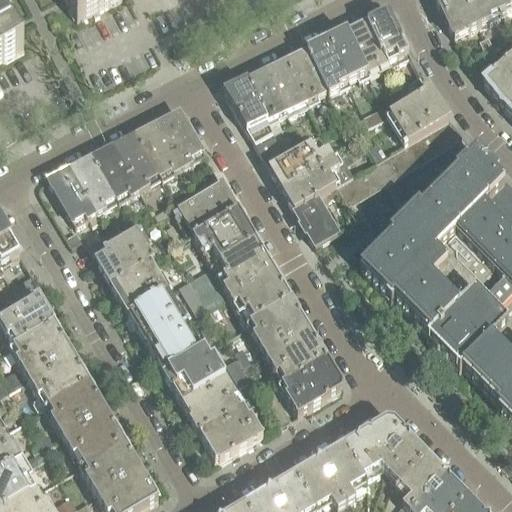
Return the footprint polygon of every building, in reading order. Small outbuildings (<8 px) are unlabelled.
[(61,0),(67,10),(77,29),(122,5),(121,2),(125,0),(61,0)] [(501,21),(490,0),(434,0),(433,3),(454,47),(467,38),(468,40),(490,30),(489,27),(501,21)] [(511,0),(490,0),(501,21),(511,16),(511,0)] [(0,69),(23,57),(15,41),(0,15),(0,69)] [(387,19),(385,20),(385,21),(380,24),(376,24),(370,27),(368,30),(389,76),(410,66),(387,19)] [(389,76),(368,30),(359,34),(356,34),(350,37),(348,40),(367,82),(376,77),(378,81),(389,76)] [(367,82),(348,40),(339,44),(336,43),(330,47),(328,49),(348,92),(367,82)] [(493,53),(488,43),(484,45),(488,55),(493,53)] [(488,55),(484,45),(479,48),(484,58),(488,55)] [(350,95),(348,92),(328,49),(319,53),(316,53),(306,58),(326,102),(328,106),(350,95)] [(326,102),(306,58),(296,63),(294,66),(286,70),(308,116),(319,110),(317,106),(326,102)] [(511,64),(498,76),(482,90),(499,112),(511,125),(511,64)] [(482,90),(498,76),(490,67),(475,81),(482,90)] [(308,116),(286,70),(282,70),(276,73),(274,76),(266,80),(285,121),(288,125),(308,116)] [(285,121),(266,80),(262,79),(256,83),(254,85),(245,89),(272,142),(282,137),(280,132),(276,126),(285,121)] [(406,153),(449,128),(431,102),(428,100),(420,86),(409,92),(411,96),(400,102),(406,112),(388,124),(396,136),(406,153)] [(272,142),(245,89),(242,89),(236,93),(234,95),(225,99),(225,98),(222,99),(223,102),(265,172),(284,161),(272,142)] [(202,160),(179,121),(168,127),(165,131),(165,132),(158,135),(182,178),(193,171),(190,166),(202,160)] [(368,134),(363,125),(349,132),(353,141),(368,134)] [(350,211),(443,157),(457,145),(458,146),(461,143),(449,128),(406,153),(376,171),(345,189),(334,195),(339,201),(348,215),(351,213),(350,211)] [(281,198),(332,168),(327,160),(317,165),(312,157),(316,155),(315,153),(325,148),(343,139),(339,132),(321,140),(321,141),(301,151),(301,152),(284,161),(265,172),(281,198)] [(182,178),(158,135),(151,139),(151,138),(146,138),(139,142),(137,145),(136,144),(135,145),(158,184),(159,186),(171,179),(173,183),(182,178)] [(158,184),(135,145),(135,146),(131,146),(124,149),(122,153),(122,154),(115,158),(140,200),(150,194),(147,190),(158,184)] [(467,156),(461,161),(467,167),(472,161),(467,156)] [(385,163),(380,157),(373,161),(377,168),(385,163)] [(140,200),(115,158),(107,161),(102,161),(95,164),(93,167),(92,167),(91,167),(117,210),(119,212),(140,200)] [(511,196),(505,190),(502,193),(495,185),(497,182),(475,160),(455,180),(456,181),(420,217),(417,214),(389,243),(392,246),(359,278),(390,310),(393,308),(428,344),(426,347),(437,358),(435,360),(445,371),(447,369),(458,380),(461,377),(497,413),(495,415),(511,432),(511,196)] [(334,195),(345,189),(338,179),(339,179),(338,178),(346,174),(341,164),(332,168),(281,198),(293,219),(326,200),(334,195)] [(117,210),(91,167),(91,168),(88,168),(81,172),(78,176),(71,180),(96,222),(117,210)] [(100,229),(96,222),(71,180),(64,184),(63,183),(59,183),(47,189),(75,235),(89,227),(93,233),(100,229)] [(221,192),(214,180),(192,193),(194,197),(199,204),(221,192)] [(185,253),(238,221),(221,192),(199,204),(194,207),(178,216),(172,220),(188,248),(184,251),(185,253)] [(337,242),(322,213),(330,208),(329,207),(339,201),(334,195),(326,200),(293,219),(315,255),(329,247),(337,242)] [(199,204),(194,197),(190,200),(194,207),(199,204)] [(210,276),(255,250),(238,221),(185,253),(191,264),(200,259),(210,276)] [(20,265),(0,230),(0,277),(3,275),(20,265)] [(119,251),(111,237),(102,242),(103,244),(86,254),(94,267),(97,265),(119,251)] [(153,270),(136,241),(119,251),(97,265),(100,270),(99,272),(99,274),(98,274),(110,295),(153,270)] [(291,310),(255,250),(210,276),(247,336),(291,310)] [(169,303),(151,273),(154,271),(153,270),(110,295),(146,355),(186,331),(169,303)] [(0,329),(38,307),(32,297),(15,307),(9,310),(0,314),(0,313),(0,329)] [(54,333),(41,311),(38,307),(0,329),(0,337),(11,357),(12,357),(54,333)] [(326,369),(291,310),(247,336),(282,395),(326,369)] [(204,361),(186,331),(146,355),(181,414),(227,388),(209,358),(204,361)] [(88,391),(69,358),(54,333),(12,357),(11,357),(10,358),(27,388),(44,417),(88,391)] [(235,341),(225,347),(230,355),(240,349),(235,341)] [(339,400),(341,394),(326,369),(282,395),(287,403),(284,405),(297,425),(339,400)] [(247,383),(257,376),(255,372),(244,378),(247,383)] [(23,389),(17,377),(2,386),(9,398),(23,389)] [(244,417),(227,388),(181,414),(214,470),(220,471),(262,446),(244,417)] [(123,449),(103,416),(88,391),(44,417),(79,475),(123,449)] [(291,429),(273,398),(262,405),(281,435),(291,429)] [(15,412),(8,400),(0,404),(0,406),(6,417),(15,412)] [(385,428),(341,455),(362,491),(366,497),(365,488),(363,485),(379,476),(381,474),(383,478),(397,493),(427,464),(406,442),(393,429),(385,428)] [(0,511),(17,511),(40,499),(18,462),(5,440),(0,443),(0,511)] [(48,453),(45,448),(39,452),(42,457),(48,453)] [(151,511),(158,508),(138,475),(123,449),(79,475),(96,504),(100,511),(151,511)] [(56,465),(49,454),(42,458),(49,469),(56,465)] [(318,469),(294,483),(311,511),(325,511),(330,509),(331,511),(351,511),(355,510),(352,506),(366,497),(362,491),(341,455),(318,469)] [(32,474),(46,466),(42,458),(28,466),(32,474)] [(427,464),(397,493),(410,506),(404,511),(460,511),(467,505),(447,485),(427,464)] [(268,498),(244,511),(311,511),(294,483),(268,498)] [(47,511),(40,499),(17,511),(47,511)]
